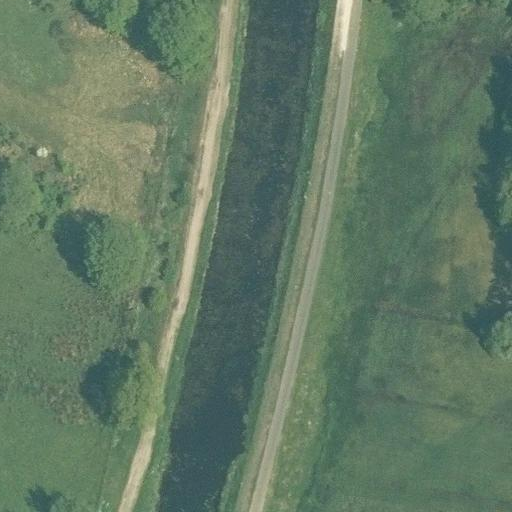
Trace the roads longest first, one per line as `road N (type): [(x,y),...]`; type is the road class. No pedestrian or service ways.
road 1 (unclassified): [(355,0),(331,165),(254,511)]
road 2 (track): [(223,46),(188,259),(125,511)]
